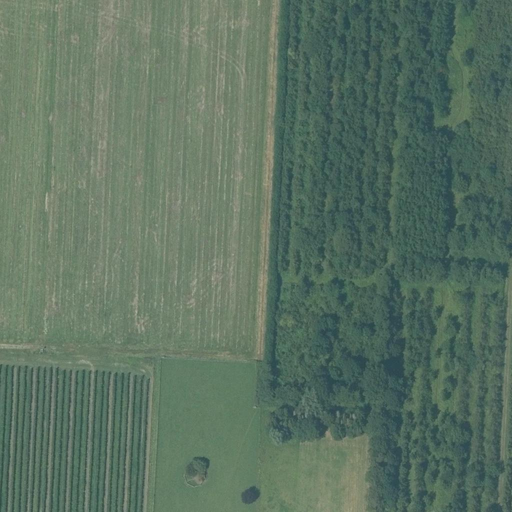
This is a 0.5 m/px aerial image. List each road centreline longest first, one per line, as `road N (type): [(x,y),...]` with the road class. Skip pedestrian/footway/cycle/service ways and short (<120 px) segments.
road 1 (track): [(270,0),(254,358),(0,345)]
road 2 (track): [(438,511),(430,448),(451,198),(444,150),(464,81),(451,33),(462,0)]
road 3 (track): [(272,388),(277,279),(510,290)]
road 4 (track): [(511,266),(500,511)]
road 5 (track): [(403,285),(394,511)]
road 6 (track): [(142,511),(147,379),(84,348)]
road 7 (track): [(385,284),(392,114)]
